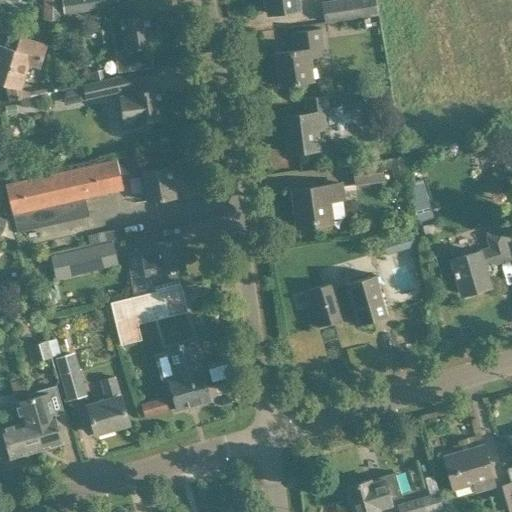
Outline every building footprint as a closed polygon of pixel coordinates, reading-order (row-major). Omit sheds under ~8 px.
[(51,0),(51,13),(51,19),(60,19),(60,6),(58,6),(58,0),(51,0)] [(61,0),(63,13),(119,5),(118,0),(61,0)] [(266,0),(269,13),(288,10),(298,9),(296,0),(266,0)] [(326,21),(375,15),(372,0),(337,0),(323,2),(326,21)] [(451,0),(421,0),(410,3),(417,25),(458,13),(454,0),(451,1),(451,0)] [(386,11),(379,12),(381,23),(388,22),(386,11)] [(458,13),(417,25),(424,47),(462,35),(460,27),(462,26),(458,13)] [(111,22),(116,50),(124,49),(127,70),(151,66),(148,46),(152,46),(152,42),(157,42),(154,26),(149,27),(148,15),(121,19),(121,20),(111,22)] [(279,85),(299,82),(313,80),(310,57),(325,54),(322,28),(311,29),(291,32),(294,49),(274,52),(279,85)] [(428,63),(414,67),(420,85),(457,74),(456,69),(453,70),(451,63),(469,58),(462,35),(424,47),(428,63)] [(511,35),(495,41),(507,80),(511,78),(511,35)] [(0,45),(0,82),(5,84),(8,101),(30,96),(29,91),(22,89),(29,65),(40,69),(47,45),(20,36),(15,50),(0,45)] [(398,43),(391,44),(392,56),(400,54),(398,43)] [(102,69),(86,73),(88,83),(104,80),(102,69)] [(86,98),(133,88),(130,74),(104,80),(88,83),(83,84),(86,98)] [(404,78),(397,79),(399,91),(407,90),(404,78)] [(47,83),(43,87),(44,93),(56,90),(55,82),(47,83)] [(389,87),(363,90),(365,106),(391,103),(389,87)] [(122,114),(118,115),(121,129),(142,126),(141,121),(143,121),(163,118),(159,88),(139,91),(132,92),(119,95),(122,114)] [(303,113),(283,116),(288,152),(308,149),(318,148),(315,128),(327,126),(329,126),(329,128),(334,127),(334,129),(343,128),(343,126),(347,121),(349,121),(347,112),(346,112),(342,109),(341,107),(340,107),(339,107),(328,108),(326,95),(304,98),(306,113),(303,113)] [(390,158),(379,160),(380,169),(391,168),(392,175),(405,174),(402,156),(390,158)] [(117,158),(5,183),(12,213),(85,197),(123,188),(120,174),(117,158)] [(356,185),(382,181),(379,160),(353,163),(356,185)] [(148,200),(155,200),(175,197),(170,167),(142,171),(146,200),(148,200)] [(331,219),(344,217),(341,199),(342,198),(339,182),(293,189),(298,226),(318,224),(331,222),(331,219)] [(14,239),(10,221),(0,217),(0,243),(2,236),(14,239)] [(89,244),(100,242),(112,239),(111,239),(117,238),(114,229),(87,234),(89,244)] [(409,232),(398,235),(402,250),(414,246),(413,246),(410,232),(409,232)] [(509,257),(503,238),(501,232),(488,236),(491,248),(479,251),(454,258),(451,250),(435,255),(441,275),(455,270),(462,293),(489,286),(483,265),(509,257)] [(101,245),(51,257),(54,270),(56,278),(67,276),(106,266),(102,250),(113,248),(112,239),(100,242),(101,245)] [(180,285),(177,270),(185,269),(184,264),(187,260),(186,254),(183,252),(181,239),(161,241),(140,245),(144,275),(150,274),(155,291),(180,285)] [(388,315),(375,274),(346,282),(346,283),(334,287),(333,282),(307,289),(317,326),(344,319),(343,317),(355,314),(358,324),(388,315)] [(32,361),(51,357),(47,341),(28,346),(32,361)] [(167,379),(176,409),(210,399),(201,369),(193,342),(168,349),(176,376),(167,379)] [(67,400),(87,394),(75,352),(55,357),(67,400)] [(226,362),(207,368),(212,382),(231,376),(226,362)] [(120,396),(114,376),(101,380),(107,400),(87,406),(95,433),(128,423),(121,396),(120,396)] [(23,378),(11,381),(16,402),(22,422),(34,419),(29,399),(27,392),(23,378)] [(43,448),(63,442),(55,415),(64,412),(56,384),(27,392),(29,399),(34,419),(43,448)] [(144,415),(166,409),(163,400),(141,406),(144,415)] [(9,457),(43,448),(34,419),(1,429),(4,438),(9,457)] [(482,446),(445,457),(450,476),(453,487),(472,481),(475,492),(492,487),(492,486),(494,486),(491,476),(488,465),(482,446)] [(401,496),(394,472),(378,476),(379,480),(371,483),(370,479),(346,486),(351,502),(348,503),(350,511),(370,511),(374,511),(379,510),(378,507),(391,503),(390,499),(401,496)] [(498,509),(491,511),(511,511),(511,487),(510,481),(494,486),(492,486),(492,487),(498,509)] [(427,511),(443,507),(438,491),(396,504),(398,511),(427,511)]
